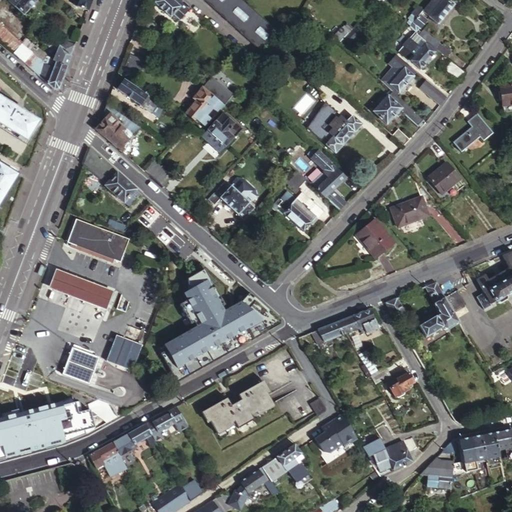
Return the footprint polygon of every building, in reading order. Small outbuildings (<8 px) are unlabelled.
[(9,0),(8,2),(12,5),(25,16),(39,0),(9,0)] [(76,6),(86,10),(89,0),(77,0),(78,0),(76,6)] [(199,17),(179,0),(156,0),(153,4),(169,18),(172,16),(178,21),(185,13),(195,21),(199,17)] [(201,0),(259,54),(276,35),(238,0),(201,0)] [(428,0),(419,11),(425,16),(435,24),(451,5),(445,0),(428,0)] [(316,10),(308,4),(302,13),(309,19),(316,10)] [(416,15),(419,11),(415,7),(407,16),(410,18),(412,15),(414,17),(416,15)] [(422,20),(425,16),(419,11),(416,15),(422,20)] [(414,17),(405,27),(412,33),(424,43),(432,49),(436,44),(418,29),(416,31),(414,30),(422,20),(416,15),(414,17)] [(0,41),(14,54),(22,45),(0,24),(0,41)] [(350,28),(340,39),(346,44),(355,33),(350,28)] [(432,52),(423,45),(424,43),(412,33),(396,52),(417,70),(432,52)] [(51,41),(44,35),(40,39),(48,45),(51,41)] [(22,45),(14,54),(21,60),(20,61),(40,79),(52,90),(57,89),(64,69),(52,58),(49,55),(29,38),(22,45)] [(55,51),(58,45),(52,40),(51,41),(48,45),(55,51)] [(59,46),(69,56),(73,45),(61,40),(59,46)] [(59,46),(58,45),(55,51),(52,58),(64,69),(69,56),(59,46)] [(286,56),(279,51),(271,65),(278,69),(286,56)] [(136,58),(129,55),(124,68),(131,71),(136,58)] [(397,94),(410,77),(401,69),(404,65),(393,55),(385,64),(390,68),(377,81),(385,89),(388,86),(392,90),(397,94)] [(455,82),(462,74),(447,61),(440,69),(455,82)] [(414,73),(404,65),(401,69),(410,77),(414,73)] [(146,95),(123,79),(116,89),(157,118),(160,114),(164,108),(146,95)] [(443,97),(423,80),(416,89),(437,105),(443,97)] [(511,87),(500,89),(502,107),(511,106),(511,87)] [(208,113),(213,118),(222,107),(213,99),(198,88),(197,90),(195,90),(191,96),(192,97),(190,100),(193,102),(183,115),(199,125),(204,118),(208,113)] [(390,93),(389,92),(371,114),(384,125),(392,116),(395,117),(399,113),(416,128),(422,121),(390,93)] [(0,121),(28,139),(39,120),(22,109),(23,106),(18,104),(17,105),(0,95),(0,121)] [(181,113),(183,115),(193,102),(190,100),(181,113)] [(140,128),(105,104),(100,117),(104,119),(104,121),(96,131),(119,151),(120,150),(123,152),(124,151),(121,148),(140,128)] [(206,131),(225,148),(241,131),(221,113),(206,131)] [(493,133),(477,114),(467,122),(471,127),(452,143),(460,153),(479,138),(483,142),(493,133)] [(210,122),(204,118),(199,125),(204,129),(210,122)] [(323,148),(333,156),(360,126),(351,118),(343,126),(338,122),(326,135),(331,139),(323,148)] [(396,129),(389,137),(402,148),(408,141),(396,129)] [(264,145),(260,141),(252,149),(256,153),(264,145)] [(89,148),(84,163),(107,184),(106,186),(124,202),(129,198),(133,201),(140,193),(89,148)] [(311,187),(340,213),(347,205),(334,193),(346,180),(317,153),(316,154),(312,150),(306,157),(323,173),(322,175),(311,187)] [(1,160),(0,161),(0,163),(14,172),(16,169),(1,160)] [(426,176),(439,194),(459,179),(445,161),(426,176)] [(171,178),(153,162),(143,173),(161,189),(171,178)] [(14,172),(0,163),(0,204),(18,174),(14,172)] [(306,183),(296,174),(286,185),(296,194),(306,183)] [(236,180),(229,187),(247,204),(254,197),(252,191),(242,181),(236,180)] [(242,221),(253,209),(247,204),(229,187),(224,182),(213,193),(242,221)] [(323,213),(301,194),(296,200),(288,193),(278,204),(277,203),(273,208),(273,212),(281,219),(283,216),(302,233),(315,219),(317,221),(323,213)] [(396,226),(426,215),(419,197),(390,209),(396,226)] [(373,257),(390,242),(370,218),(352,232),(373,257)] [(76,220),(67,243),(76,246),(111,260),(118,263),(127,239),(76,220)] [(511,250),(502,255),(509,267),(489,280),(485,275),(477,280),(481,287),(474,291),(481,304),(489,299),(491,303),(496,300),(499,305),(507,300),(507,298),(505,295),(511,291),(511,250)] [(112,293),(55,271),(48,290),(105,312),(112,293)] [(225,306),(205,271),(189,280),(190,291),(185,294),(188,301),(182,305),(191,324),(194,322),(197,326),(164,344),(166,351),(163,353),(178,382),(280,325),(280,321),(250,293),(242,303),(232,308),(224,313),(221,308),(225,306)] [(445,297),(436,283),(426,287),(435,303),(432,305),(438,315),(418,328),(424,338),(441,328),(442,331),(446,331),(460,323),(453,312),(445,297)] [(457,290),(445,297),(453,312),(465,305),(457,290)] [(409,314),(399,298),(386,303),(396,321),(409,314)] [(377,329),(370,310),(369,309),(339,321),(345,335),(359,329),(360,333),(365,331),(366,333),(377,329)] [(317,346),(345,335),(339,321),(312,332),(317,346)] [(131,373),(140,348),(115,339),(106,364),(131,373)] [(97,360),(72,351),(63,375),(88,385),(97,360)] [(363,366),(364,367),(372,363),(365,352),(358,357),(363,366)] [(511,354),(502,360),(511,376),(511,354)] [(367,380),(371,378),(370,376),(366,371),(364,367),(363,366),(360,368),(367,380)] [(370,376),(371,378),(376,386),(384,381),(395,399),(397,400),(405,396),(406,393),(405,392),(409,390),(407,387),(414,383),(405,369),(391,378),(386,369),(376,374),(375,373),(370,376)] [(227,397),(204,410),(215,431),(234,421),(237,428),(253,419),(250,414),(272,402),(261,382),(228,400),(227,397)] [(323,407),(318,399),(310,405),(316,417),(322,413),(323,410),(323,407)] [(52,439),(65,415),(43,402),(29,426),(52,439)] [(187,427),(175,406),(167,411),(169,413),(153,422),(152,420),(145,423),(151,435),(155,441),(161,437),(158,432),(173,424),(178,433),(187,427)] [(327,465),(359,443),(355,436),(341,413),(327,422),(331,427),(323,432),(310,441),(327,465)] [(327,422),(320,427),(323,432),(331,427),(327,422)] [(151,435),(145,423),(127,434),(133,445),(146,438),(151,435)] [(511,448),(511,437),(510,429),(493,432),(497,451),(511,448)] [(497,451),(493,432),(484,434),(481,434),(485,456),(486,460),(499,457),(497,451)] [(471,437),(475,462),(486,460),(485,456),(481,434),(471,437)] [(155,441),(151,435),(146,438),(150,446),(156,442),(155,441)] [(475,462),(471,437),(459,439),(462,462),(451,464),(451,469),(450,477),(477,472),(475,462)] [(414,439),(386,452),(385,453),(394,471),(412,462),(410,456),(419,451),(414,439)] [(452,454),(454,440),(449,441),(439,452),(452,454)] [(94,469),(102,465),(104,463),(103,461),(108,458),(112,465),(116,463),(117,463),(121,470),(126,467),(112,442),(87,456),(94,469)] [(294,444),(261,467),(270,481),(283,472),(288,469),(298,463),(297,462),(295,458),(301,454),(294,444)] [(382,444),(364,452),(376,472),(379,477),(394,471),(385,453),(382,444)] [(298,463),(288,469),(295,480),(301,476),(302,478),(309,473),(300,460),(303,458),(301,454),(295,458),(297,462),(298,463)] [(104,463),(102,465),(105,470),(117,463),(116,463),(112,465),(108,458),(103,461),(104,463)] [(432,461),(426,466),(422,472),(418,476),(427,477),(426,486),(449,488),(450,477),(451,469),(445,468),(445,463),(441,463),(434,458),(432,461)] [(222,492),(211,499),(219,511),(226,511),(233,508),(239,510),(246,495),(244,495),(246,492),(247,492),(265,480),(257,469),(239,481),(242,485),(239,487),(237,491),(234,490),(231,497),(222,492)] [(295,480),(293,481),(297,487),(311,478),(309,473),(302,478),(301,476),(295,480)] [(191,501),(203,493),(196,480),(183,488),(191,501)] [(114,505),(103,485),(93,491),(105,511),(114,505)] [(184,506),(189,502),(183,492),(178,496),(184,506)] [(329,501),(311,511),(329,511),(339,503),(335,497),(329,501)] [(152,511),(166,511),(169,510),(162,499),(150,508),(152,511)]
